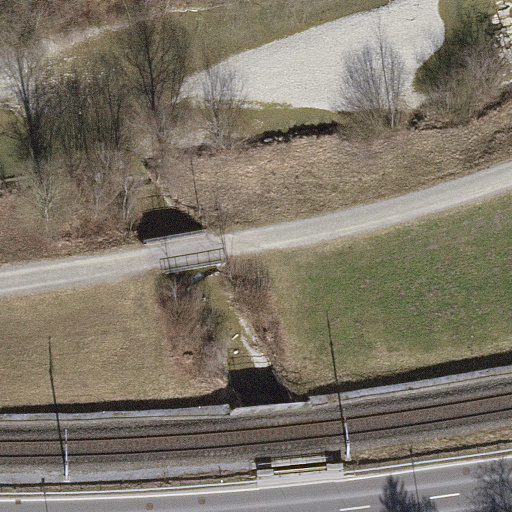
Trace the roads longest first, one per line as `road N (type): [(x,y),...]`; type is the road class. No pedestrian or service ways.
road 1 (track): [(0,284),(295,234),(511,175)]
road 2 (primary): [(511,488),(342,511)]
